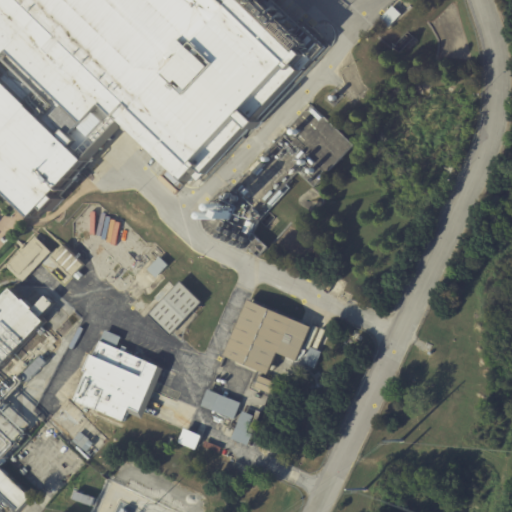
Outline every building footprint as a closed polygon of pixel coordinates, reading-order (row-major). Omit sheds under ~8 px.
[(0,0),(251,0),(308,55),(184,184),(123,125),(30,221),(0,192),(0,0)] [(404,12),(392,25),(383,17),(396,4),(404,12)] [(261,160),(266,165),(264,167),(265,168),(260,174),(258,173),(257,174),(252,169),(261,160)] [(247,195),(243,191),(247,187),(251,191),(247,195)] [(227,207),(235,210),(232,218),(223,215),(226,207),(227,207)] [(250,219),(256,221),(251,233),(245,231),(250,219)] [(42,242),(51,251),(22,281),(6,266),(35,236),(42,242)] [(70,250),(84,264),(78,270),(83,275),(79,280),(73,275),(71,277),(51,258),(64,244),(70,250)] [(162,259),(168,264),(156,278),(147,269),(159,256),(162,259)] [(193,311),(170,335),(148,314),(180,281),(202,302),(193,311)] [(343,291),(350,294),(348,299),(340,296),(343,291)] [(0,309),(15,294),(29,305),(30,305),(38,313),(37,316),(50,327),(0,381),(0,309)] [(250,299),(313,326),(298,360),(279,352),(269,374),(225,355),(249,298),(250,299)] [(73,402),(123,422),(129,408),(142,413),(162,364),(120,347),(122,334),(105,327),(95,351),(89,349),(81,366),(86,371),(73,402)] [(321,351),(322,351),(315,368),(304,363),(311,347),(321,351)] [(44,360),(46,362),(27,382),(20,376),(39,356),(44,360)] [(281,384),(276,396),(254,386),(260,375),(281,384)] [(246,405),(243,411),(254,416),(256,410),(261,412),(248,445),(232,438),(236,427),(232,425),(234,419),(201,406),(208,389),(241,402),(241,403),(246,405)] [(202,435),(196,449),(179,442),(185,428),(202,435)] [(221,447),(219,453),(203,446),(205,441),(221,447)] [(0,511),(0,466),(32,497),(17,511),(0,511)] [(83,493),(95,498),(92,506),(73,499),(76,491),(83,493)]
